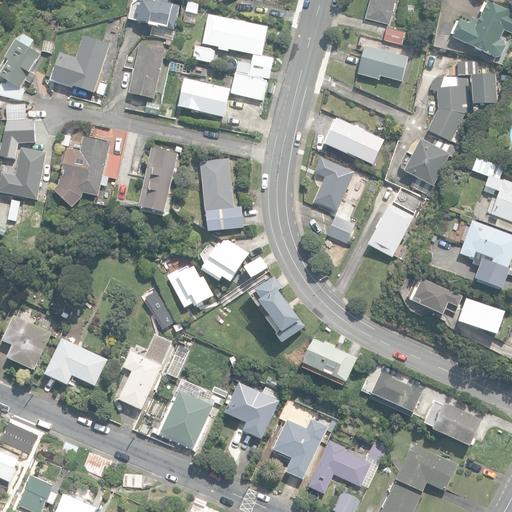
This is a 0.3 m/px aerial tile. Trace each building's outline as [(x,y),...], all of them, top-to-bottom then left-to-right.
[(134,0),(130,21),(175,31),(181,4),(164,0),(154,0),(154,2),(144,0),(134,0)] [(371,0),(367,16),(391,23),(396,0),(371,0)] [(452,39),(497,58),(502,57),(507,46),(505,41),(501,39),(505,30),(511,33),(511,15),(511,16),(511,15),(511,11),(487,1),(479,20),(472,17),(469,24),(460,21),(452,39)] [(187,12),(199,15),(201,5),(189,2),(187,12)] [(229,48),(262,55),(268,25),(209,13),(203,43),(219,46),(219,48),(228,50),(229,48)] [(385,38),(403,43),(406,30),(389,26),(385,38)] [(0,94),(0,95),(23,101),(26,91),(23,88),(27,81),(31,84),(37,75),(33,72),(42,55),(31,47),(34,41),(25,36),(16,40),(6,58),(9,60),(1,76),(9,81),(8,85),(2,84),(0,94)] [(53,80),(96,93),(101,76),(112,44),(85,36),(78,58),(61,52),(53,80)] [(43,51),(52,54),(55,44),(45,42),(43,51)] [(131,93),(156,99),(167,49),(141,44),(131,93)] [(194,60),(214,63),(216,50),(196,46),(194,60)] [(382,76),(403,82),(409,57),(366,46),(359,74),(381,79),(382,76)] [(250,74),(269,78),(274,58),(254,54),(250,74)] [(459,77),(479,75),(477,61),(457,62),(459,77)] [(231,93),(262,100),(266,79),(236,73),(231,93)] [(474,77),(477,105),(497,103),(495,75),(474,77)] [(458,87),(437,88),(439,108),(428,131),(459,145),(465,132),(461,129),(465,114),(472,114),(469,77),(458,78),(458,87)] [(179,107),(224,117),(231,88),(185,78),(179,107)] [(98,93),(105,95),(107,86),(101,85),(98,93)] [(147,113),(160,115),(162,105),(149,103),(147,113)] [(8,106),(9,120),(28,119),(26,104),(8,106)] [(328,145),(374,165),(385,140),(339,119),(328,145)] [(7,121),(8,140),(26,138),(25,120),(7,121)] [(61,144),(70,146),(72,137),(63,135),(61,144)] [(58,191),(73,208),(83,197),(84,193),(99,197),(104,177),(117,180),(122,158),(109,154),(112,144),(85,138),(81,151),(68,148),(58,191)] [(422,139),(404,171),(414,177),(409,185),(429,196),(452,155),(422,139)] [(0,193),(39,200),(48,153),(22,148),(17,176),(4,173),(0,193)] [(152,210),(166,213),(175,172),(177,172),(177,169),(176,169),(179,153),(166,150),(165,148),(160,148),(159,149),(152,148),(140,206),(147,208),(147,210),(151,211),(152,210)] [(316,201),(339,211),(349,187),(351,187),(352,184),(351,183),(356,172),(322,157),(315,173),(326,177),(316,201)] [(496,225),(511,231),(511,181),(505,179),(504,181),(499,179),(504,166),(478,157),(473,170),(490,177),(486,186),(500,191),(492,214),(499,217),(496,225)] [(200,163),(210,231),(245,226),(243,207),(236,208),(229,159),(200,163)] [(369,245),(393,258),(414,216),(390,204),(369,245)] [(328,235),(348,244),(356,225),(337,216),(328,235)] [(476,278),(504,289),(511,269),(509,268),(511,260),(511,234),(474,220),(461,254),(483,262),(476,278)] [(222,244),(218,242),(204,269),(221,281),(223,277),(232,283),(251,254),(230,241),(223,241),(222,244)] [(268,267),(261,257),(245,268),(253,278),(268,267)] [(200,278),(195,268),(189,270),(187,266),(168,276),(185,308),(194,304),(196,308),(217,296),(205,275),(200,278)] [(278,335),(284,343),(306,327),(300,318),(300,319),(279,291),(284,287),(276,276),(256,290),(263,299),(260,301),(283,332),(278,335)] [(463,297),(422,279),(414,298),(421,301),(420,304),(444,315),(449,303),(459,308),(463,297)] [(460,322),(499,334),(506,311),(490,306),(491,305),(488,304),(487,305),(468,299),(460,322)] [(119,312),(126,316),(130,308),(123,305),(119,312)] [(9,358),(36,370),(53,332),(16,315),(5,341),(15,345),(9,358)] [(160,352),(170,356),(176,342),(166,338),(160,352)] [(303,368),(338,383),(339,378),(347,382),(358,357),(315,338),(303,368)] [(74,376),(97,386),(109,359),(64,339),(47,374),(70,384),(74,376)] [(178,378),(190,350),(179,346),(167,373),(178,378)] [(120,399),(144,410),(164,365),(132,351),(124,367),(133,371),(120,399)] [(234,368),(239,366),(235,357),(230,358),(234,368)] [(371,399),(413,417),(415,412),(414,411),(423,390),(414,386),(415,385),(408,383),(407,385),(398,381),(399,379),(393,376),(393,377),(382,372),(373,394),(371,399)] [(266,383),(281,390),(284,384),(269,377),(266,383)] [(162,430),(196,446),(215,406),(206,402),(210,392),(183,379),(177,392),(180,393),(162,430)] [(244,431),(263,439),(280,401),(278,400),(278,399),(280,400),(283,395),(280,394),(282,391),(267,385),(263,393),(240,383),(226,413),(248,423),(244,431)] [(210,400),(220,404),(226,391),(216,387),(210,400)] [(433,429),(471,446),(483,420),(437,399),(426,423),(434,426),(433,429)] [(287,471),(305,479),(329,426),(312,418),(308,428),(288,419),(275,449),(294,458),(287,471)] [(368,488),(388,446),(376,440),(366,460),(345,450),(346,448),(330,441),(309,487),(324,494),(334,474),(361,487),(362,485),(368,488)] [(60,457),(73,463),(80,447),(67,441),(60,457)] [(414,511),(428,483),(447,491),(459,464),(413,444),(397,479),(391,492),(382,511),(414,511)] [(0,485),(9,489),(12,483),(13,483),(19,469),(16,467),(19,460),(0,450),(0,485)] [(84,469),(106,479),(114,462),(91,451),(84,469)] [(123,486),(143,488),(144,475),(124,474),(123,486)] [(20,506),(34,511),(42,511),(48,499),(50,500),(56,486),(33,476),(27,489),(28,489),(20,506)] [(337,511),(355,511),(362,500),(343,491),(333,510),(337,511)] [(190,511),(204,511),(209,502),(197,497),(190,511)] [(62,511),(88,511),(89,509),(68,499),(62,511)]
